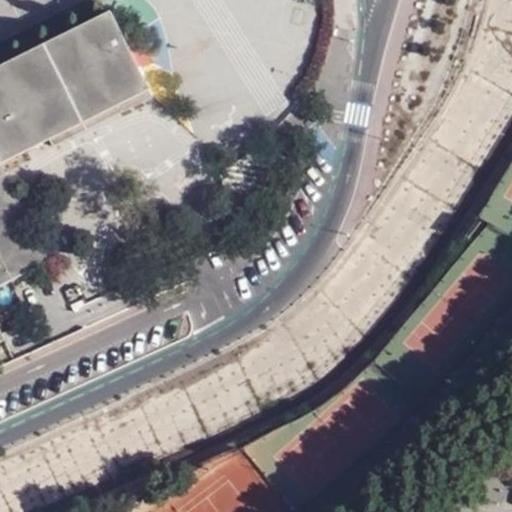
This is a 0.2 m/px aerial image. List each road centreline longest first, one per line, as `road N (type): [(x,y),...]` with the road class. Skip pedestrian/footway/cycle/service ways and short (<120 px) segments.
road 1 (tertiary): [(380,27),(350,168),(330,228),(296,281),(231,335),(0,439)]
road 2 (residential): [(355,511),(461,418),(511,359)]
